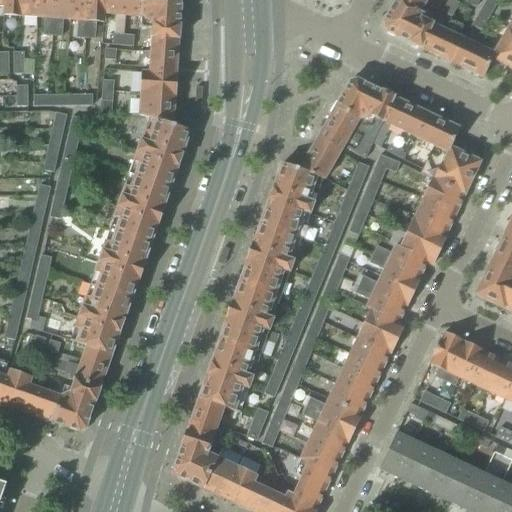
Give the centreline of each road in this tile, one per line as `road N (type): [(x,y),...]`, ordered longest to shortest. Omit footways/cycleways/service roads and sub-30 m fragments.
road 1 (tertiary): [(116,490),(239,126),(248,67),(245,0)]
road 2 (residential): [(437,306),(341,511)]
road 3 (residential): [(511,131),(437,306)]
road 4 (residential): [(511,124),(342,42)]
